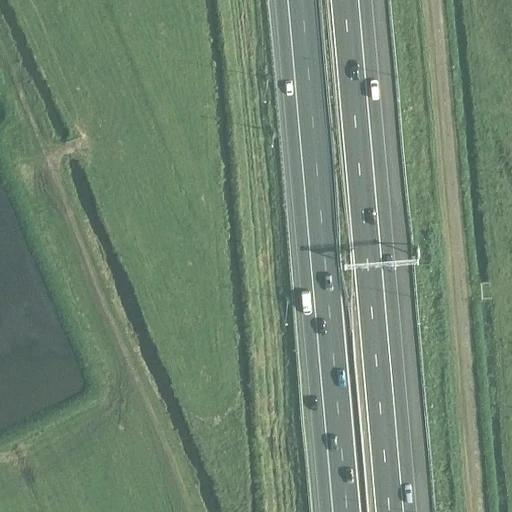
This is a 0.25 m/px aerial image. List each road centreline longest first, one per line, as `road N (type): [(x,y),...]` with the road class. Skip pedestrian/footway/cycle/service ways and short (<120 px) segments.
road 1 (motorway): [(294,0),(339,511)]
road 2 (motorway): [(395,511),(351,0)]
